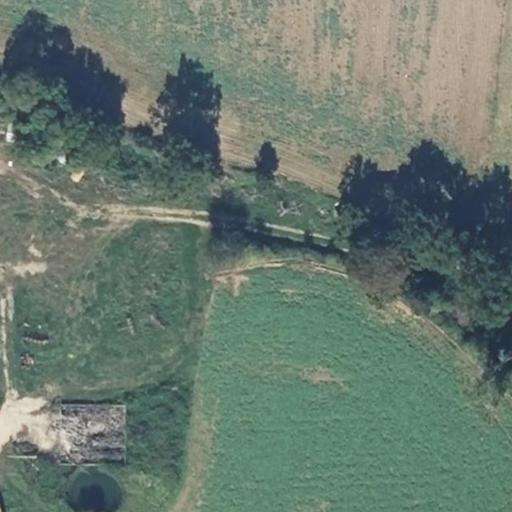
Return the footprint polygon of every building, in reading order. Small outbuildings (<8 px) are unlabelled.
[(41,126),(13,122),(10,138),(38,143),(41,126)] [(0,254),(12,254),(13,202),(0,201),(0,254)] [(47,202),(13,202),(12,254),(47,256),(47,202)] [(14,283),(15,322),(104,322),(104,314),(156,313),(154,280),(14,283)] [(16,333),(16,373),(34,373),(32,334),(16,333)]
